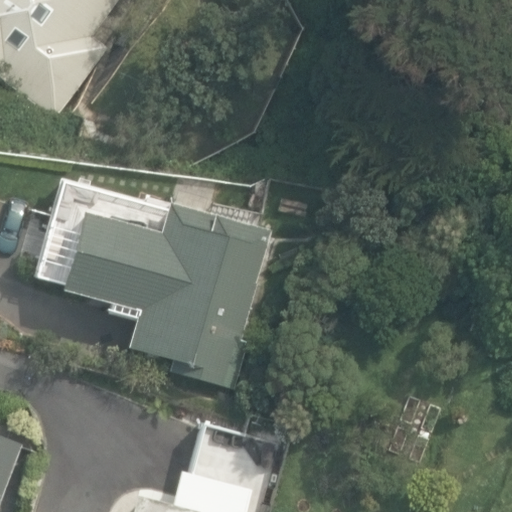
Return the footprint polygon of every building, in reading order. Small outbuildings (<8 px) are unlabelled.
[(0,0),(0,77),(56,117),(104,48),(81,33),(104,0),(0,0)] [(168,371),(224,385),(265,231),(61,176),(34,275),(62,283),(61,288),(136,308),(126,346),(172,359),(168,371)] [(261,511),(279,441),(203,423),(191,472),(175,468),(167,500),(124,489),(118,511),(261,511)] [(0,494),(18,445),(0,438),(0,494)] [(0,511),(21,511),(25,502),(2,494),(0,498),(0,511)]
